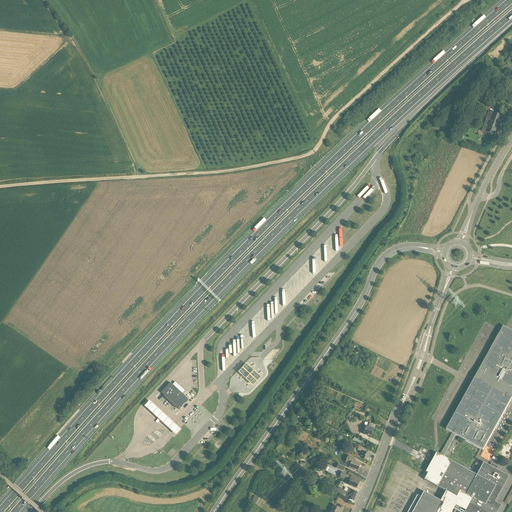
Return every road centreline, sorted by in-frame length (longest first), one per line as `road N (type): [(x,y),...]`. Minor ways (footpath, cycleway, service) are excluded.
road 1 (motorway): [(510,0),(261,228),(0,509)]
road 2 (motorway): [(16,511),(273,235),(511,16)]
road 3 (tertiary): [(424,248),(406,247),(378,263),(355,311),(214,511)]
road 4 (track): [(0,187),(263,164)]
road 5 (motorway): [(373,159),(511,26)]
road 6 (track): [(325,106),(441,0)]
